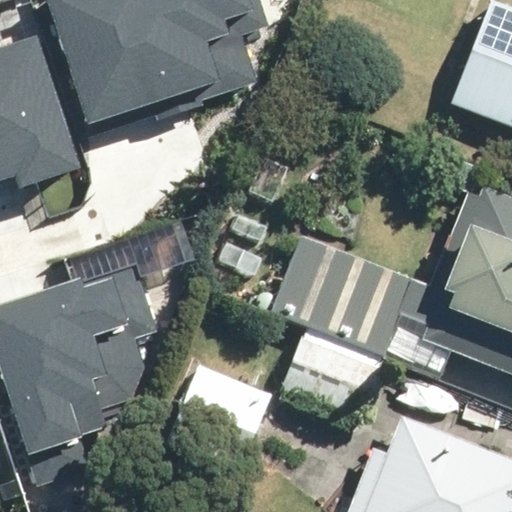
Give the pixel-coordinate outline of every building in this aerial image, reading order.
[(219,78),(207,42),(274,21),(267,0),(50,0),(89,120),(219,78)] [(511,6),(497,1),(456,105),(511,126),(511,6)] [(0,173),(1,173),(7,191),(80,168),(38,36),(0,48),(0,173)] [(435,287),(303,236),(273,315),(308,328),(280,403),(361,434),(401,328),(428,338),(414,375),(511,412),(511,192),(487,183),(491,173),(454,159),(443,185),(470,195),(435,287)] [(120,451),(96,378),(171,354),(142,265),(67,289),(65,284),(0,305),(0,356),(40,478),(120,451)] [(274,395),(200,367),(168,449),(242,477),(274,395)] [(511,511),(511,454),(407,408),(361,511),(511,511)]
